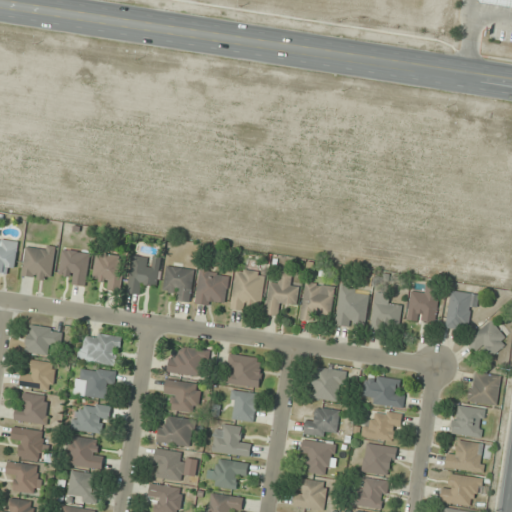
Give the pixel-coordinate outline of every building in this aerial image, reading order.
[(19,242),(0,239),(0,272),(14,275),(19,242)] [(22,276),(52,280),(57,247),(27,242),(22,276)] [(86,286),(90,253),(63,249),(60,272),(69,273),(67,283),(86,286)] [(101,286),(117,290),(125,259),(99,252),(92,277),(103,279),(101,286)] [(149,266),(150,258),(132,256),(129,293),(144,294),(145,285),(157,286),(159,267),(149,266)] [(172,299),(191,301),(195,269),(167,266),(164,288),(173,289),(172,299)] [(266,273),(236,269),(231,308),(250,311),(251,303),(262,305),(266,273)] [(229,273),(200,270),(196,302),(225,306),(229,273)] [(296,307),(300,286),(290,284),(292,272),(282,271),(280,282),(271,281),(266,314),(277,315),(278,304),(296,307)] [(335,286),(306,282),(301,319),(311,320),(312,313),(332,315),(335,286)] [(436,323),(439,286),(426,285),(425,292),(411,291),(408,320),(436,323)] [(335,324),(364,329),(370,291),(341,286),(335,324)] [(467,330),(472,293),(451,290),(446,327),(467,330)] [(387,330),(387,325),(401,324),(400,303),(372,304),(373,330),(387,330)] [(483,349),(490,357),(509,340),(491,320),(467,342),(478,354),(483,349)] [(60,347),(63,330),(30,325),(26,352),(48,355),(49,346),(60,347)] [(81,360),(117,366),(121,337),(86,331),(81,360)] [(209,351),(175,345),(170,372),(204,378),(209,351)] [(226,383),(259,387),(263,358),(230,354),(226,383)] [(53,390),(57,364),(33,361),(31,373),(22,372),(20,386),(53,390)] [(347,372),(317,366),(311,397),(341,402),(347,372)] [(75,397),(113,397),(113,370),(76,369),(75,397)] [(468,400),(496,405),(501,376),(473,371),(468,400)] [(405,393),(397,392),(399,380),(367,375),(362,401),(403,408),(405,393)] [(196,414),(202,385),(167,379),(165,390),(175,392),(172,409),(196,414)] [(229,418),(255,422),(259,394),(233,390),(229,418)] [(50,397),(20,392),(15,420),(45,425),(50,397)] [(71,429),(104,435),(109,406),(84,402),(83,412),(74,411),(71,429)] [(482,438),(486,410),(455,405),(451,433),(482,438)] [(305,434),(337,437),(340,410),(318,408),(317,417),(307,416),(305,434)] [(402,413),(376,409),(375,419),(365,417),(362,436),(398,442),(402,413)] [(157,442),(191,447),(195,419),(167,415),(165,423),(160,422),(157,442)] [(251,440),(242,439),(244,427),(216,423),(212,451),(249,457),(251,440)] [(19,457),(40,459),(43,431),(13,427),(12,437),(21,438),(19,457)] [(67,465),(101,469),(104,450),(96,449),(97,439),(70,436),(67,465)] [(333,475),(336,443),(303,440),(302,457),(309,458),(308,472),(333,475)] [(448,450),(445,467),(482,473),(487,445),(459,440),(457,451),(448,450)] [(392,475),(396,447),(366,444),(362,471),(392,475)] [(184,451),(154,451),(154,479),(184,479),(184,451)] [(236,489),(238,474),(246,476),(248,463),(216,458),(211,485),(236,489)] [(41,465),(8,463),(8,474),(15,474),(14,492),(40,493),(41,465)] [(68,500),(97,502),(99,474),(71,472),(68,500)] [(478,498),(482,479),(454,474),(452,485),(443,483),(440,501),(469,506),(471,496),(478,498)] [(314,511),(316,511),(330,490),(307,476),(293,499),(314,511)] [(356,486),(353,504),(384,509),(389,481),(365,477),(363,487),(356,486)] [(156,511),(179,511),(182,488),(151,484),(149,498),(158,499),(156,511)] [(240,511),(244,498),(212,492),(208,511),(240,511)] [(0,511),(33,511),(35,501),(11,499),(9,510),(0,509),(0,511)]
